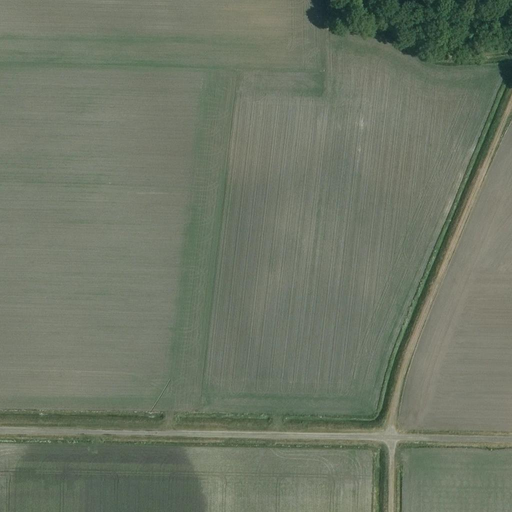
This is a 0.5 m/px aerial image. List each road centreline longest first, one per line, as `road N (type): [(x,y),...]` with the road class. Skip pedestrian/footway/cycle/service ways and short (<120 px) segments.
road 1 (unclassified): [(511,438),(0,429)]
road 2 (track): [(391,511),(397,388),(511,95)]
